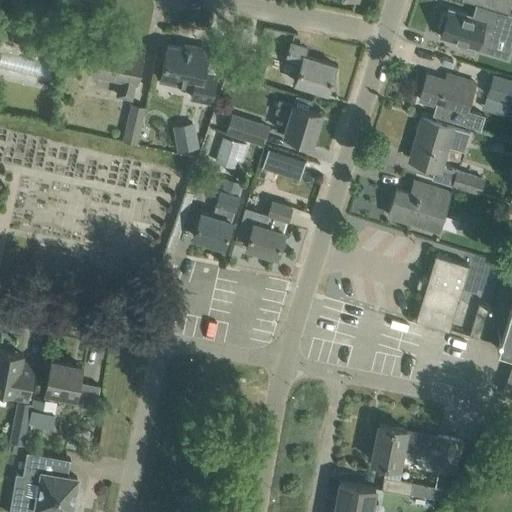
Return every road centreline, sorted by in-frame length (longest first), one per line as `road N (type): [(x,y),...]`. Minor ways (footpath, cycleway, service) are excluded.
road 1 (residential): [(285,364),(386,36)]
road 2 (residential): [(386,36),(213,0)]
road 3 (residential): [(160,340),(124,511)]
road 4 (residential): [(0,305),(160,340)]
road 5 (residential): [(257,511),(285,364)]
road 6 (residential): [(313,511),(338,374)]
road 7 (residential): [(160,340),(285,364)]
